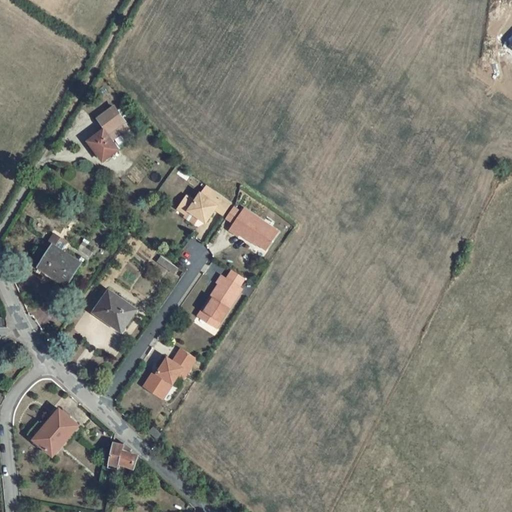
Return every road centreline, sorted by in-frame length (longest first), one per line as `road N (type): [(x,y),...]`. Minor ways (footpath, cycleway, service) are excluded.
road 1 (residential): [(0,280),(24,336),(48,367),(209,511)]
road 2 (track): [(0,228),(132,0)]
road 3 (unknown): [(95,406),(212,234)]
